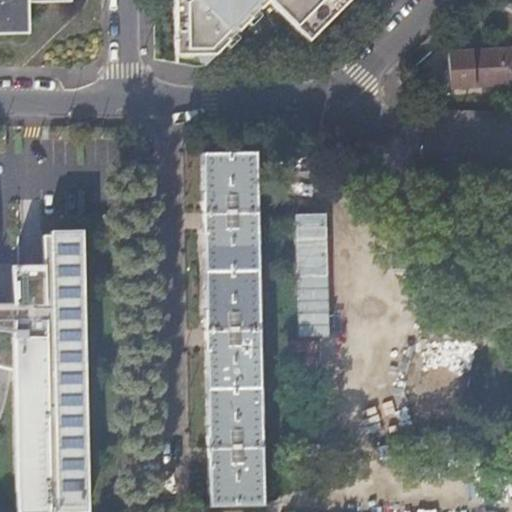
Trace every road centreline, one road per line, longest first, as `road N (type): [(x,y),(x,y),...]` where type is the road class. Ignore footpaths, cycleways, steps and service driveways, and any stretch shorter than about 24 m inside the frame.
road 1 (residential): [(125,101),(339,92)]
road 2 (residential): [(339,92),(370,123),(394,132),(511,141)]
road 3 (residential): [(339,92),(437,0)]
road 4 (residential): [(0,101),(125,101)]
